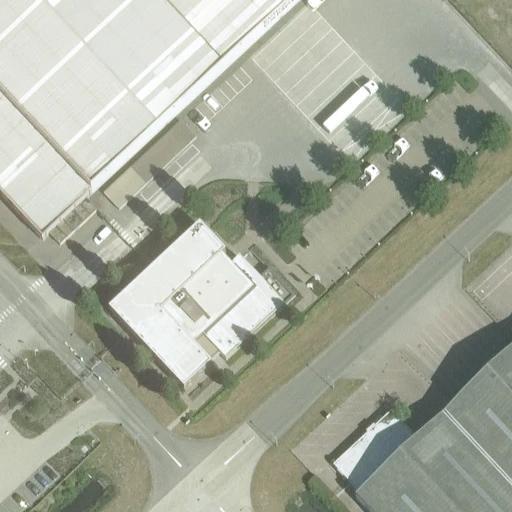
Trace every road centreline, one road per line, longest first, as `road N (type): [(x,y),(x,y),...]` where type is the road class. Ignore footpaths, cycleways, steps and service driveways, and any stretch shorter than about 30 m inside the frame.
road 1 (unclassified): [(197,490),(511,194)]
road 2 (unclassified): [(197,490),(94,378)]
